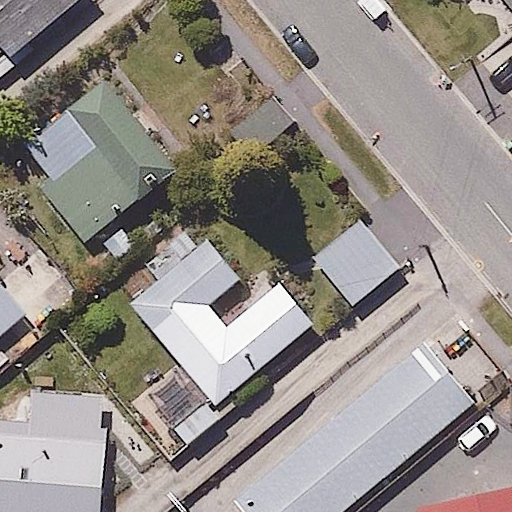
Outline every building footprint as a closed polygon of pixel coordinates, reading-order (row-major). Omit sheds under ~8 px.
[(0,0),(0,34),(18,55),(79,0),(0,0)] [(511,0),(502,0),(511,13),(511,0)] [(67,101),(25,139),(57,175),(42,190),(89,241),(147,188),(67,101)] [(369,210),(318,258),(358,300),(409,252),(369,210)] [(221,400),(318,314),(226,216),(183,253),(171,240),(145,263),(156,275),(131,297),(221,400)] [(0,336),(29,309),(0,278),(0,274),(6,270),(0,263),(0,336)] [(428,338),(241,495),(254,511),(357,511),(485,405),(428,338)] [(103,511),(108,392),(31,389),(29,428),(0,426),(0,511),(103,511)] [(511,511),(511,493),(426,510),(426,511),(511,511)]
